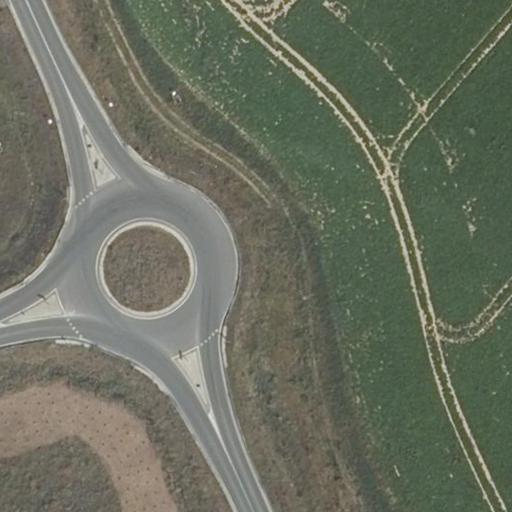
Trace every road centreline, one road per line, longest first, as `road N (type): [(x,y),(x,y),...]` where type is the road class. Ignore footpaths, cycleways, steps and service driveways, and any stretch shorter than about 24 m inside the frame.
road 1 (track): [(511,265),(489,223),(238,116),(75,96)]
road 2 (secondary): [(177,336),(214,300),(218,249),(208,225),(166,195),(115,198)]
road 3 (tertiary): [(115,198),(31,0)]
road 4 (secondary): [(259,511),(177,336)]
road 5 (secondary): [(75,296),(106,333),(154,343),(177,336)]
